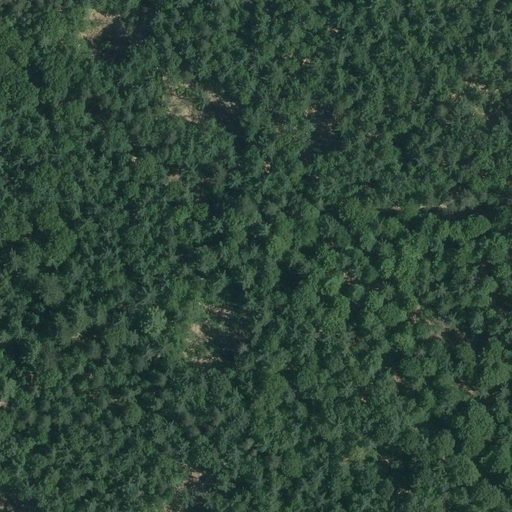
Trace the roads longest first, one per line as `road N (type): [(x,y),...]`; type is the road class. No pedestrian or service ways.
road 1 (track): [(511,509),(303,285),(163,169),(0,52)]
road 2 (track): [(511,208),(236,227),(80,344),(0,416)]
